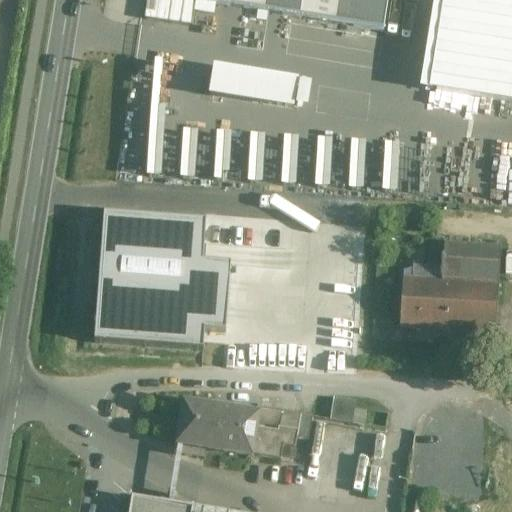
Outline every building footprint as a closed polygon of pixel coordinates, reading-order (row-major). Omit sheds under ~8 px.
[(381,0),(183,0),(376,34),(381,0)] [(511,0),(442,0),(428,92),(511,104),(511,0)] [(162,66),(155,65),(147,179),(160,179),(165,110),(159,110),(162,66)] [(299,84),(213,69),(208,99),(294,113),(299,84)] [(198,135),(183,134),(180,182),(196,183),(198,135)] [(232,137),(216,136),(214,185),(229,186),(232,137)] [(265,140),(250,139),(247,187),(263,188),(265,140)] [(299,141),(283,140),(281,189),(296,190),(299,141)] [(333,143),(317,142),(314,191),(330,192),(333,143)] [(452,198),(473,199),(474,163),(507,164),(507,144),(483,143),(482,150),(453,150),(452,198)] [(366,146),(351,145),(348,193),(363,194),(366,146)] [(400,148),(384,147),(381,195),(397,196),(400,148)] [(205,224),(104,217),(94,344),(202,352),(203,342),(203,332),(225,334),(230,267),(203,264),(204,238),(205,224)] [(498,244),(441,242),(440,279),(439,329),(496,330),(498,244)] [(440,279),(401,278),(399,327),(439,329),(440,279)] [(354,425),(365,426),(366,414),(355,413),(356,405),(334,402),(332,425),(354,427),(354,425)] [(256,419),(226,414),(226,413),(215,411),(214,412),(183,407),(177,447),(251,460),(251,459),(253,449),(257,419),(256,419)] [(281,415),(257,411),(256,419),(257,419),(253,449),(276,453),(277,448),(281,415)] [(300,418),(281,415),(277,448),(282,449),(294,451),(300,418)] [(383,441),(382,427),(361,428),(362,442),(383,441)] [(276,453),(253,449),(251,459),(280,463),(282,449),(277,448),(276,453)] [(191,511),(192,510),(132,500),(130,511),(191,511)]
